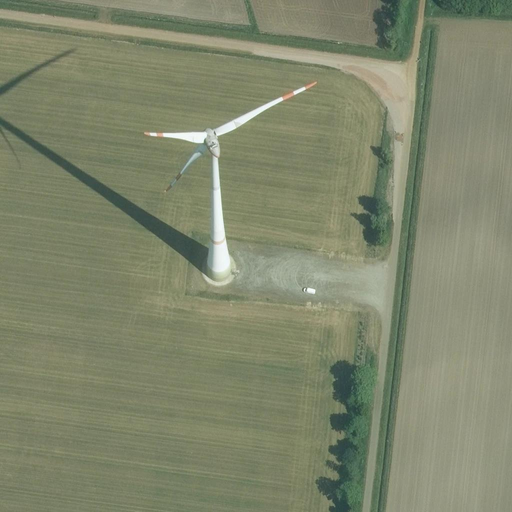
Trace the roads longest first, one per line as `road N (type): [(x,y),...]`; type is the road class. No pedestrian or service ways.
road 1 (unclassified): [(412,71),(364,511)]
road 2 (unclassified): [(0,16),(412,71)]
